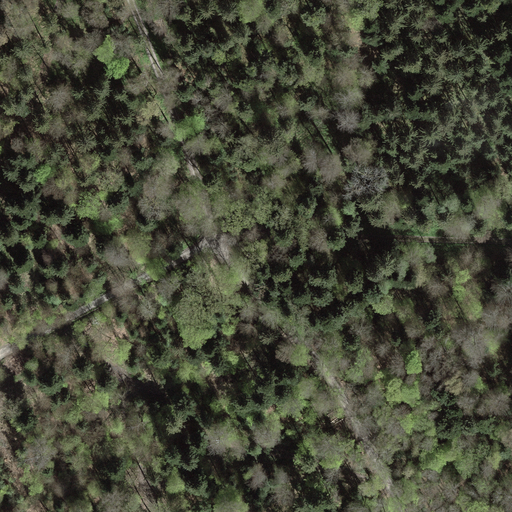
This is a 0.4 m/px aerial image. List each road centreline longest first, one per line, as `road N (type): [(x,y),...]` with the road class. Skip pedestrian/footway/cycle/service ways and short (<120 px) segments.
road 1 (track): [(402,511),(340,397),(219,235),(128,0)]
road 2 (track): [(0,350),(219,235),(511,241)]
